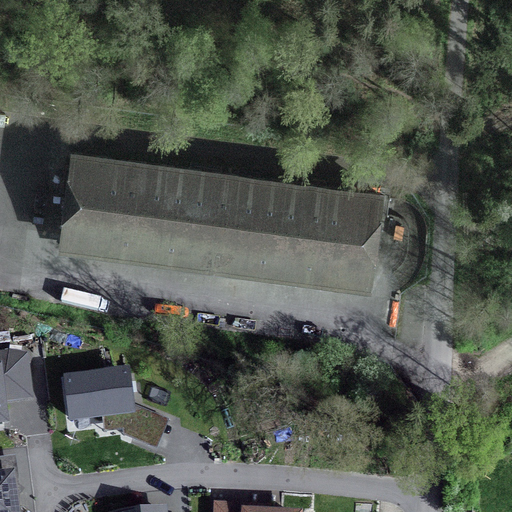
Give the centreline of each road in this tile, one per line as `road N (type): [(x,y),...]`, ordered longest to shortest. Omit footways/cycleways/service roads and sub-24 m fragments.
road 1 (unknown): [(441,293),(380,323),(51,278),(16,239),(25,160)]
road 2 (residential): [(429,495),(178,478),(38,494)]
road 3 (residential): [(429,495),(445,155)]
road 4 (unclassified): [(445,155),(458,0)]
